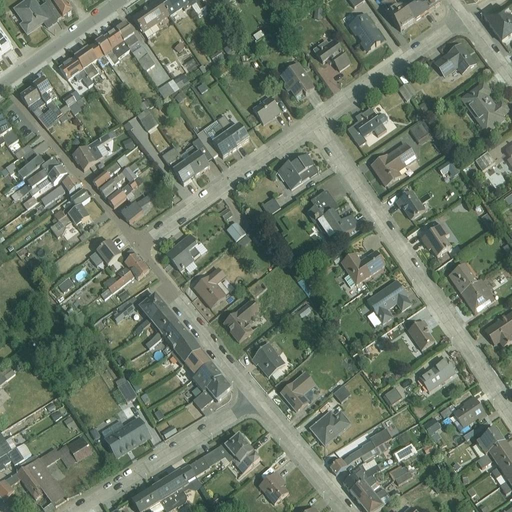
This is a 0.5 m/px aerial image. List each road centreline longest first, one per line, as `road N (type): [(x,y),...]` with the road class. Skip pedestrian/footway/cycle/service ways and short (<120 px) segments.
road 1 (residential): [(314,123),(511,413)]
road 2 (residential): [(139,247),(314,123)]
road 3 (residential): [(74,511),(255,399)]
road 4 (residential): [(139,247),(255,399)]
road 5 (residential): [(314,123),(465,16)]
road 6 (tertiary): [(126,0),(0,90)]
road 7 (residential): [(255,399),(349,511)]
road 8 (residential): [(48,139),(139,247)]
